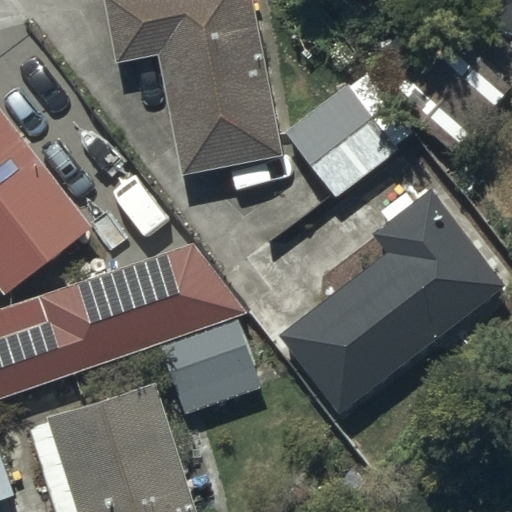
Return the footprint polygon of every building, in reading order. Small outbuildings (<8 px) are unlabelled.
[(182,186),(281,166),(246,0),(131,0),(101,6),(116,76),(157,68),(182,186)] [(461,142),(511,88),(511,85),(454,30),(402,86),(461,142)] [(337,191),(399,142),(414,161),(432,147),(364,61),(284,123),(337,191)] [(89,238),(0,124),(0,303),(2,306),(89,238)] [(279,347),(340,424),(504,297),(428,198),(413,210),(406,201),(380,221),(388,232),(371,245),(382,259),(293,328),(297,333),(279,347)] [(0,309),(0,408),(246,323),(190,247),(178,250),(175,239),(106,260),(111,274),(41,296),(43,303),(33,306),(31,300),(0,309)] [(511,270),(511,244),(499,258),(511,270)] [(235,330),(161,358),(185,422),(259,394),(235,330)] [(50,420),(34,425),(62,511),(197,511),(153,375),(47,410),(50,420)] [(0,444),(0,496),(17,491),(0,444)]
